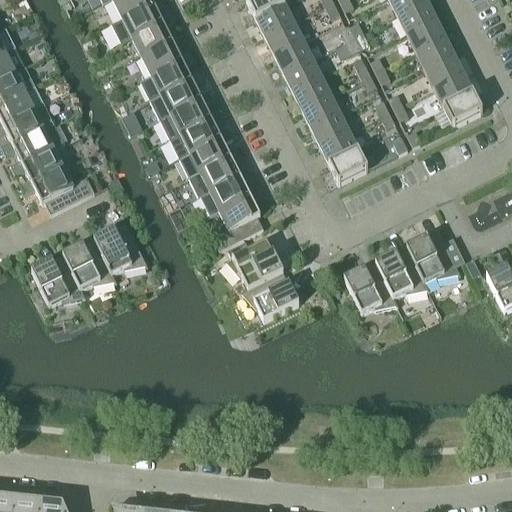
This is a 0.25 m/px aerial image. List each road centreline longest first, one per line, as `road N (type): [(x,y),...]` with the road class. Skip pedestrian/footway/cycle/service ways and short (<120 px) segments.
road 1 (residential): [(445,191),(330,249),(205,0)]
road 2 (residential): [(345,504),(75,471)]
road 3 (residential): [(511,488),(345,504)]
road 4 (residential): [(511,120),(451,0)]
road 5 (residential): [(105,206),(0,252)]
